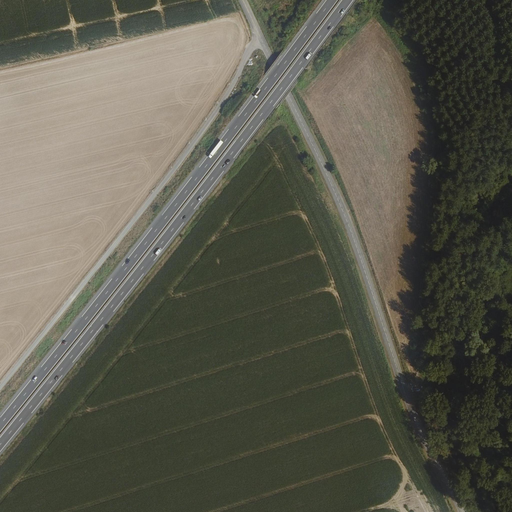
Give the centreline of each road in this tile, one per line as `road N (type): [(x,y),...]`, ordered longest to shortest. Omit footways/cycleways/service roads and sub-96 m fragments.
road 1 (trunk): [(0,444),(347,0)]
road 2 (tertiary): [(463,511),(417,423),(339,198),(242,0)]
road 3 (trunk): [(331,0),(0,425)]
road 4 (track): [(0,382),(262,39)]
